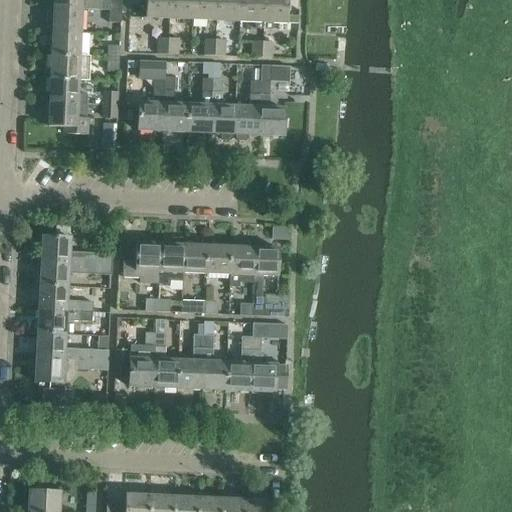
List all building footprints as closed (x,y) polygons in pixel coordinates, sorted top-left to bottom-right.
[(52,0),(52,9),(80,10),(109,12),(121,12),(121,1),(81,0),(52,0)] [(163,20),(169,20),(169,0),(145,0),(145,20),(163,20)] [(169,0),(169,20),(192,21),(192,0),(169,0)] [(192,0),(192,21),(216,22),(216,0),(192,0)] [(216,0),(216,22),(239,23),(239,0),(216,0)] [(239,0),(239,23),(262,24),(262,0),(239,0)] [(262,0),(262,24),(286,25),(286,0),(262,0)] [(46,9),(46,24),(52,24),(51,32),(80,33),(80,10),(52,9),(46,9)] [(109,24),(121,24),(121,12),(109,12),(109,24)] [(50,57),(79,58),(80,33),(51,32),(50,57)] [(168,55),(169,39),(156,39),(156,55),(168,55)] [(169,39),(168,55),(178,55),(178,40),(169,39)] [(224,58),(225,41),(225,40),(215,40),(215,41),(215,57),(224,58)] [(215,41),(204,41),(204,57),(215,57),(215,41)] [(261,59),(262,43),(250,43),(249,59),(261,59)] [(262,43),(261,59),(271,60),(272,43),(262,43)] [(107,59),(119,60),(119,47),(107,47),(107,59)] [(89,58),(79,58),(50,57),(50,80),(78,81),(88,81),(89,58)] [(119,60),(107,59),(106,73),(118,73),(119,60)] [(137,69),(137,78),(153,79),(163,79),(164,68),(164,64),(160,64),(138,63),(137,69)] [(214,76),(214,65),(202,65),(202,75),(214,76)] [(261,83),(259,137),(283,138),(284,110),(268,109),(269,83),(270,68),(262,67),(261,83)] [(250,81),(259,81),(259,70),(250,70),(250,81)] [(139,131),(163,132),(164,132),(166,79),(163,79),(153,79),(152,104),(140,104),(139,131)] [(173,79),(166,79),(164,132),(187,133),(188,106),(173,105),(173,79)] [(77,95),(78,81),(50,80),(49,103),(86,105),(87,95),(77,95)] [(201,80),(201,106),(188,106),(187,133),(212,134),(213,81),(201,80)] [(229,141),(232,139),(232,135),(235,135),(236,108),(220,108),(221,81),(213,81),(212,134),(220,135),(220,139),(222,141),(229,141)] [(248,108),(236,108),(235,135),(236,135),(236,139),(238,142),(245,142),(247,140),(248,136),(259,137),(261,83),(249,83),(248,108)] [(105,106),(117,106),(117,95),(105,95),(105,106)] [(48,117),(48,128),(48,129),(65,130),(65,135),(76,135),(76,136),(87,137),(87,119),(86,119),(86,105),(49,103),(49,104),(44,104),(44,116),(48,117)] [(117,106),(105,106),(105,120),(117,120),(117,106)] [(104,124),(103,150),(116,150),(117,124),(104,124)] [(43,236),(41,261),(110,265),(111,254),(70,252),(71,227),(55,226),(55,237),(43,236)] [(273,227),(273,240),(289,240),(289,227),(273,227)] [(161,245),(159,272),(159,284),(168,285),(168,280),(183,281),(184,273),(183,273),(185,246),(185,242),(182,239),(174,239),(171,242),(171,245),(161,245)] [(159,284),(159,272),(161,245),(136,243),(135,263),(124,263),(123,278),(140,278),(140,283),(159,284)] [(184,273),(206,274),(208,247),(185,246),(183,273),(184,273)] [(208,247),(206,274),(229,275),(231,275),(232,248),(208,247)] [(228,289),(231,289),(239,289),(239,284),(252,285),(253,285),(255,249),(232,248),(231,275),(229,275),(228,289)] [(279,250),(255,249),(253,285),(252,285),(251,306),(252,306),(252,317),(253,317),(253,318),(287,319),(288,307),(264,306),(265,300),(262,300),(262,277),(278,278),(279,250)] [(69,275),(110,276),(110,265),(41,261),(40,285),(68,287),(69,275)] [(68,303),(68,287),(40,285),(39,310),(92,313),(92,304),(68,303)] [(157,313),(158,302),(144,301),(144,313),(157,313)] [(158,302),(157,313),(168,314),(169,302),(158,302)] [(204,316),(204,304),(192,303),(192,315),(204,316)] [(204,316),(216,316),(216,304),(204,304),(204,316)] [(239,305),(238,317),(252,317),(252,306),(251,306),(239,305)] [(39,310),(38,334),(66,335),(67,323),(92,324),(92,313),(39,310)] [(155,323),(155,334),(164,335),(164,323),(164,321),(155,321),(155,323)] [(260,339),(268,340),(268,326),(264,326),(252,326),(252,328),(252,329),(251,339),(260,339)] [(38,334),(37,357),(107,361),(107,352),(106,352),(97,351),(65,350),(66,335),(38,334)] [(156,349),(156,346),(157,335),(144,335),(144,348),(156,349)] [(156,359),(155,363),(154,387),(179,388),(180,361),(164,360),(164,349),(163,349),(164,336),(157,335),(156,346),(156,349),(156,359)] [(180,361),(179,388),(201,390),(203,337),(192,336),(191,361),(180,361)] [(98,337),(97,351),(106,352),(107,352),(108,340),(108,337),(98,337)] [(203,337),(201,390),(226,391),(228,363),(212,362),(212,337),(203,337)] [(226,391),(250,392),(251,339),(240,339),(240,353),(239,364),(228,363),(226,391)] [(261,353),(259,353),(260,339),(251,339),(250,392),(273,393),(273,390),(283,390),(284,382),(285,367),(274,366),(274,365),(260,365),(261,353)] [(115,351),(114,377),(128,377),(128,358),(129,351),(115,351)] [(75,371),(93,372),(106,372),(107,361),(37,357),(35,382),(67,383),(75,374),(75,371)] [(154,387),(155,363),(156,359),(131,358),(129,386),(154,387)] [(70,408),(71,393),(43,391),(42,406),(70,408)] [(94,396),(93,408),(105,409),(105,397),(94,396)] [(27,511),(58,511),(60,492),(29,490),(27,511)] [(149,511),(150,496),(125,494),(124,504),(107,503),(106,511),(149,511)] [(84,511),(94,511),(95,504),(96,495),(85,495),(84,511)] [(173,511),(174,497),(150,496),(149,511),(173,511)] [(196,511),(198,498),(174,497),(173,511),(196,511)] [(220,511),(221,500),(198,498),(196,511),(220,511)] [(244,511),(245,501),(221,500),(220,511),(244,511)] [(269,511),(270,502),(245,501),(244,511),(269,511)]
